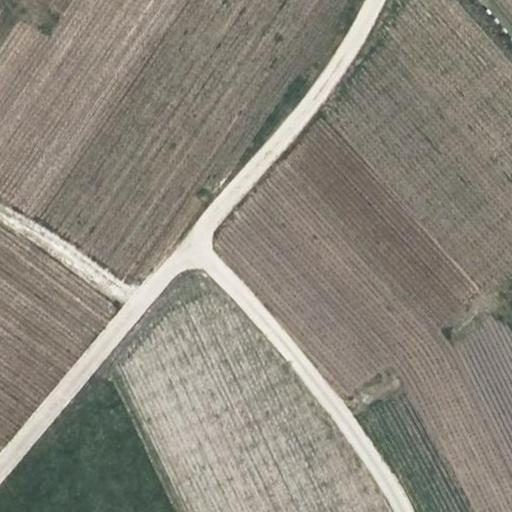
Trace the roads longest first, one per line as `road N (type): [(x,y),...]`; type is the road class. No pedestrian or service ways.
road 1 (track): [(0,457),(335,70),(367,0)]
road 2 (track): [(183,244),(230,280),(391,482),(405,511)]
road 3 (track): [(0,217),(62,246),(129,305)]
